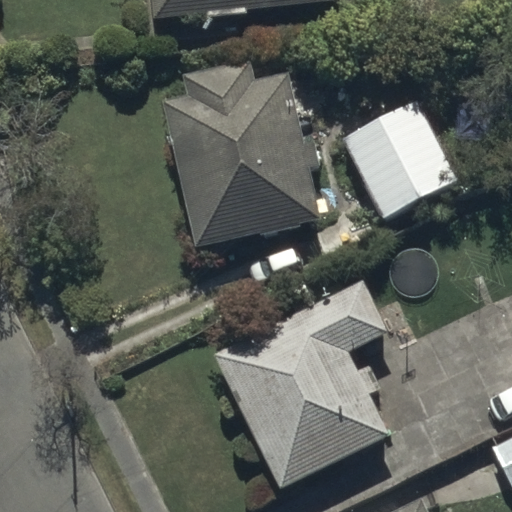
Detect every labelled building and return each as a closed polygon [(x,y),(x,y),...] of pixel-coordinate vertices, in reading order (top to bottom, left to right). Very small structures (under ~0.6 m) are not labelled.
[(154,0),(157,23),(340,0),(154,0)] [(432,0),(376,0),(378,28),(433,26),(432,0)] [(191,96),(165,102),(198,250),(325,222),(313,170),(324,168),(319,144),(310,146),(294,71),(256,80),(252,62),(187,77),(191,96)] [(424,100),(346,138),(386,221),(464,183),(424,100)] [(389,333),(363,281),(216,354),(283,490),(394,436),(373,394),(383,389),(371,365),(363,369),(353,350),(389,333)] [(511,433),(490,444),(511,491),(511,433)] [(431,511),(422,495),(387,511),(431,511)]
